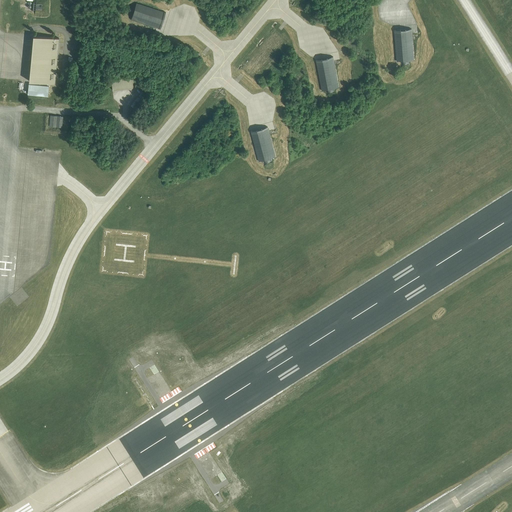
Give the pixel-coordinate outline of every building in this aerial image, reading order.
[(135,7),(132,6),(129,13),(132,15),(131,19),(160,29),(166,12),(136,3),(135,7)] [(412,34),(411,29),(394,30),(396,61),(401,60),(401,64),(409,63),(409,60),(414,60),(412,34)] [(55,80),(58,41),(59,41),(59,38),(33,35),(29,81),(55,83),(55,80)] [(334,91),(334,88),(339,87),(334,60),(333,56),(316,60),(321,90),(326,89),(327,93),(334,91)] [(111,80),(113,90),(133,87),(132,77),(111,80)] [(48,96),(48,92),(49,86),(29,84),(28,94),(48,96)] [(50,115),(50,126),(57,127),(62,127),(63,116),(56,116),(50,115)] [(258,161),(263,160),(264,163),(271,161),(270,158),(275,157),(269,131),(268,127),(251,131),(258,161)]
